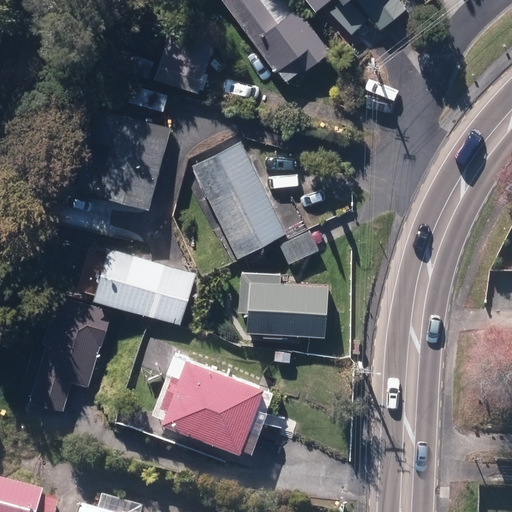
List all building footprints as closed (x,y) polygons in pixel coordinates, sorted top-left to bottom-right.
[(222,0),(275,73),(294,59),(304,72),(330,54),(298,10),(289,16),(280,4),(270,11),(261,0),(222,0)] [(342,0),(344,2),(333,10),(350,33),(373,16),(382,28),(406,9),(398,0),(342,0)] [(154,79),(198,93),(213,47),(169,33),(154,79)] [(127,103),(163,114),(168,97),(133,86),(127,103)] [(96,195),(148,209),(170,129),(119,115),(96,195)] [(276,239),(288,265),(319,250),(292,193),(268,204),(239,143),(191,165),(235,259),(276,239)] [(94,300),(179,324),(194,271),(108,247),(94,300)] [(246,332),(324,338),(327,288),(279,284),(280,274),(241,271),(238,311),(247,311),(246,332)] [(31,402),(63,411),(72,383),(89,388),(111,311),(57,295),(43,343),(47,345),(31,402)] [(240,447),(250,451),(261,424),(290,436),(295,424),(265,412),(273,392),(185,358),(160,422),(238,452),(240,447)] [(56,511),(59,501),(41,496),(43,487),(0,475),(0,511),(56,511)]
